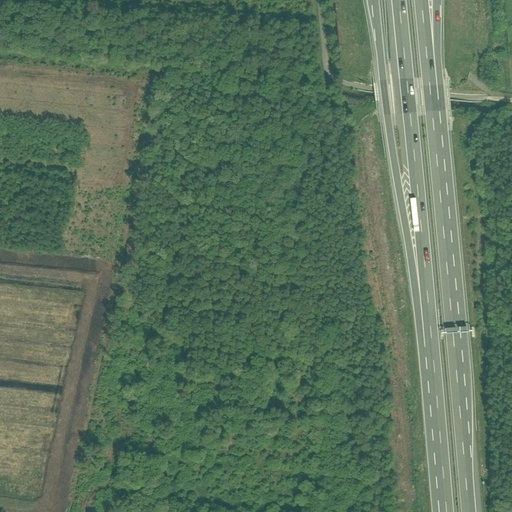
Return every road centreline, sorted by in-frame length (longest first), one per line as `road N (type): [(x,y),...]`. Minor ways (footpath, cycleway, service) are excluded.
road 1 (motorway): [(468,511),(432,120)]
road 2 (motorway): [(374,0),(409,266),(433,375)]
road 3 (motorway): [(396,0),(433,375)]
road 4 (motorway): [(433,375),(445,511)]
road 5 (track): [(313,10),(186,0)]
road 6 (motorway): [(432,120),(421,0)]
road 7 (motorway): [(432,120),(436,0)]
